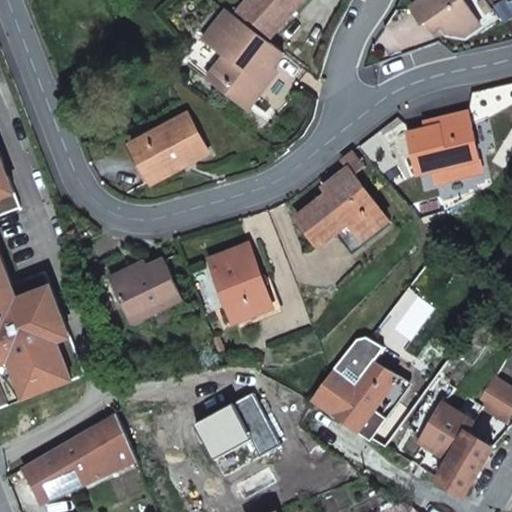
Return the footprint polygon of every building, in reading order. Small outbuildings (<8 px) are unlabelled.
[(268,44),(305,0),(244,0),(233,14),(268,44)] [(427,0),(415,9),(427,26),(430,23),(437,32),(445,26),(450,33),(468,36),(484,25),(466,0),(427,0)] [(501,0),(491,6),(502,25),(511,18),(511,8),(507,0),(501,0)] [(268,44),(233,14),(224,7),(197,40),(219,58),(201,79),(245,115),(281,72),(275,67),(284,57),(268,44)] [(486,117),(481,100),(467,103),(469,112),(472,121),(486,117)] [(409,133),(420,175),(434,171),(437,183),(484,171),(469,112),(426,122),(428,129),(409,133)] [(133,145),(151,180),(187,161),(189,164),(210,153),(189,114),(133,145)] [(0,409),(86,376),(46,272),(9,286),(0,261),(0,216),(21,208),(0,153),(0,409)] [(298,218),(321,246),(351,223),(364,240),(389,220),(350,169),(335,180),(339,186),(298,218)] [(211,260),(236,323),(275,307),(250,245),(211,260)] [(116,283),(135,323),(184,300),(165,259),(116,283)] [(316,400),(374,439),(385,418),(373,408),(397,376),(371,361),(356,384),(336,369),(316,400)] [(482,408),(507,422),(511,413),(511,388),(497,381),(482,408)] [(444,470),(440,478),(466,494),(493,447),(468,431),(473,423),(443,405),(421,444),(435,452),(430,461),(444,470)] [(34,483),(42,502),(138,459),(118,412),(24,466),(34,483)] [(404,503),(381,511),(414,511),(417,511),(404,503)]
